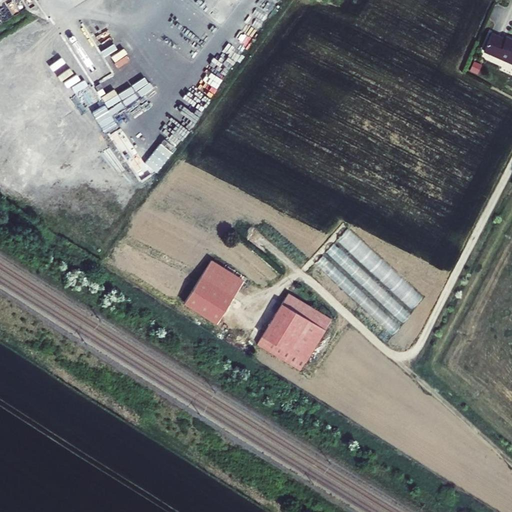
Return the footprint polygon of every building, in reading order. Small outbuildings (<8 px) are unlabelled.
[(491,32),(483,49),(511,62),(511,39),(505,36),(504,38),(491,32)] [(351,224),(367,241),(380,229),(364,211),(351,224)] [(248,281),(216,261),(189,304),(221,324),(248,281)] [(420,265),(408,278),(426,295),(438,282),(420,265)] [(398,326),(353,286),(346,293),(391,334),(398,326)] [(334,320),(294,295),(267,337),(308,363),(334,320)] [(308,363),(267,337),(262,345),(302,371),(308,363)]
